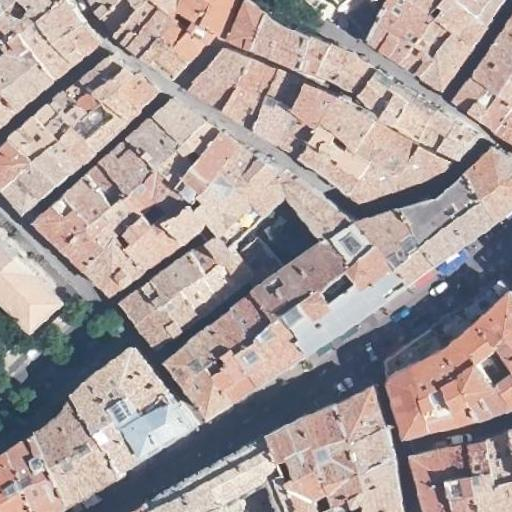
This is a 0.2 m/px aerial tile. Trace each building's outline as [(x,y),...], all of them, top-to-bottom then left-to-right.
[(0,0),(0,10),(9,3),(7,0),(0,0)] [(25,11),(35,16),(40,11),(54,0),(7,0),(9,3),(10,3),(12,0),(29,0),(32,2),(25,11)] [(54,0),(40,11),(48,22),(58,35),(59,34),(79,20),(86,15),(75,0),(54,0)] [(115,24),(117,26),(136,0),(99,0),(103,5),(110,15),(115,24)] [(140,0),(139,0),(136,0),(117,26),(118,27),(125,32),(131,38),(161,0),(140,0)] [(162,28),(164,30),(179,12),(177,10),(165,0),(161,0),(131,38),(138,43),(145,48),(162,28)] [(179,12),(164,30),(193,52),(194,51),(198,46),(202,42),(206,37),(208,34),(210,35),(211,33),(214,30),(218,25),(227,29),(236,0),(179,0),(180,0),(177,10),(179,12)] [(165,0),(177,10),(180,0),(179,0),(165,0)] [(255,39),(268,4),(262,0),(247,0),(235,31),(236,32),(244,35),(255,39)] [(383,41),(402,55),(414,38),(416,40),(438,8),(434,6),(426,0),(388,0),(382,16),(372,34),(383,41)] [(438,8),(438,9),(443,2),(441,0),(438,0),(434,6),(438,8)] [(463,28),(475,35),(483,23),(488,16),(472,4),(467,0),(441,0),(443,2),(438,9),(455,22),(463,28)] [(467,0),(472,4),(488,16),(498,0),(467,0)] [(0,78),(2,81),(22,103),(23,101),(38,89),(58,71),(31,39),(32,37),(23,25),(35,16),(25,11),(10,4),(10,3),(9,3),(0,10),(0,39),(2,40),(5,38),(9,44),(0,49),(0,78)] [(304,59),(318,30),(287,17),(279,11),(268,4),(255,39),(278,49),(304,59)] [(411,61),(423,69),(438,47),(455,22),(438,9),(438,8),(416,40),(414,38),(402,55),(411,61)] [(31,39),(58,71),(68,64),(76,57),(57,36),(58,35),(48,22),(40,11),(35,16),(23,25),(32,37),(31,39)] [(490,77),(511,93),(511,14),(507,21),(476,65),(490,77)] [(57,36),(76,57),(86,50),(88,48),(101,35),(95,26),(86,15),(79,20),(59,34),(58,35),(57,36)] [(462,55),(475,35),(463,28),(455,22),(438,47),(423,69),(428,72),(433,75),(445,82),(462,55)] [(193,52),(164,30),(162,28),(145,48),(160,60),(176,72),(179,69),(183,65),(187,60),(191,55),(193,52)] [(320,66),(333,37),(326,34),(318,30),(304,59),(320,66)] [(363,87),(379,63),(376,62),(362,52),(351,46),(333,37),(320,66),(340,74),(363,87)] [(225,103),(254,52),(226,41),(224,43),(220,48),(216,53),(212,58),(208,61),(204,65),(199,70),(196,73),(199,75),(198,76),(194,80),(192,83),(207,92),(225,103)] [(99,60),(85,72),(108,93),(111,91),(137,68),(127,59),(113,49),(99,60)] [(269,88),(278,62),(260,54),(259,54),(254,52),(225,103),(238,111),(241,112),(255,122),(269,88)] [(306,80),(308,75),(291,68),(278,62),(269,88),(295,99),(306,80)] [(425,128),(438,103),(418,89),(408,83),(379,63),(363,87),(380,103),(386,107),(385,108),(425,128)] [(477,107),(498,122),(511,101),(511,93),(490,77),(476,65),(466,79),(456,93),(477,107)] [(108,93),(131,115),(161,86),(150,78),(137,68),(111,91),(108,93)] [(80,96),(91,106),(108,93),(85,72),(77,78),(68,84),(80,96)] [(325,111),(339,89),(332,86),(321,81),(308,75),(306,80),(295,99),(294,101),(313,114),(319,120),(325,111)] [(0,111),(5,118),(12,111),(22,103),(2,81),(0,78),(0,111)] [(61,132),(86,156),(90,153),(93,150),(99,145),(88,133),(75,119),(91,106),(80,96),(68,84),(62,89),(53,96),(45,103),(38,109),(61,132)] [(294,101),(295,99),(269,88),(255,122),(267,129),(280,137),(294,101)] [(360,142),(377,111),(366,105),(358,100),(347,94),(339,89),(325,111),(358,143),(359,143),(360,142)] [(88,133),(99,145),(116,129),(131,115),(108,93),(91,106),(75,119),(88,133)] [(184,137),(207,114),(187,101),(174,93),(157,108),(181,133),(184,137)] [(289,142),(301,150),(319,120),(313,114),(294,101),(280,137),(286,140),(289,142)] [(511,101),(498,122),(511,132),(511,101)] [(444,138),(457,115),(451,112),(438,103),(425,128),(444,138)] [(130,132),(160,161),(173,147),(184,137),(181,133),(157,108),(147,117),(135,127),(130,132)] [(58,135),(61,132),(38,109),(30,116),(24,122),(14,132),(36,154),(58,135)] [(375,152),(360,142),(359,143),(358,143),(325,111),(319,120),(301,150),(329,169),(335,173),(351,186),(375,152)] [(426,139),(377,111),(360,142),(375,152),(351,186),(358,192),(361,195),(397,182),(408,178),(411,177),(424,172),(438,165),(444,163),(454,156),(446,151),(431,142),(426,139)] [(160,161),(179,178),(197,157),(190,150),(197,142),(204,148),(215,135),(223,125),(213,118),(207,114),(184,137),(173,147),(160,161)] [(471,124),(457,115),(444,138),(464,148),(474,138),(481,130),(471,124)] [(195,193),(201,187),(212,176),(219,169),(243,138),(231,130),(223,125),(215,135),(204,148),(197,157),(179,178),(195,193)] [(0,172),(6,180),(36,154),(14,132),(0,145),(0,172)] [(46,190),(86,156),(61,132),(58,135),(36,154),(6,180),(15,191),(22,200),(27,206),(46,190)] [(146,175),(160,161),(130,132),(123,138),(115,146),(126,158),(138,171),(142,176),(145,174),(146,175)] [(256,284),(279,312),(287,307),(290,311),(307,337),(311,344),(351,317),(353,316),(361,311),(411,277),(379,235),(376,238),(358,215),(306,178),(280,161),(273,157),(243,138),(219,169),(212,176),(201,187),(206,193),(198,202),(192,196),(182,206),(167,213),(186,235),(201,225),(209,235),(202,240),(193,245),(205,261),(207,266),(223,255),(242,279),(248,275),(256,284)] [(496,206),(500,212),(511,203),(511,151),(497,140),(488,148),(477,159),(473,163),(469,167),(496,206)] [(138,181),(142,176),(138,171),(126,158),(115,146),(110,150),(101,158),(131,192),(140,183),(138,181)] [(131,192),(101,158),(97,161),(91,167),(114,198),(125,189),(130,193),(131,192)] [(131,192),(130,193),(125,189),(114,198),(66,242),(74,249),(88,263),(99,251),(120,228),(125,223),(132,231),(135,235),(130,239),(128,241),(148,263),(186,235),(167,213),(182,206),(192,196),(195,193),(179,178),(160,161),(146,175),(145,174),(142,176),(138,181),(140,183),(131,192)] [(114,198),(91,167),(50,203),(37,215),(49,226),(66,242),(114,198)] [(427,239),(438,257),(474,231),(500,212),(496,206),(469,167),(453,181),(441,191),(435,193),(403,202),(427,239)] [(379,235),(411,277),(424,267),(438,257),(427,239),(403,202),(381,208),(358,215),(376,238),(379,235)] [(125,223),(120,228),(130,239),(135,235),(132,231),(125,223)] [(129,277),(148,263),(128,241),(130,239),(120,228),(99,251),(88,263),(98,273),(114,288),(129,277)] [(0,292),(33,326),(65,296),(40,271),(0,229),(0,292)] [(182,283),(207,266),(205,261),(193,245),(179,255),(169,263),(182,283)] [(201,310),(206,307),(228,290),(242,279),(223,255),(207,266),(182,283),(201,310)] [(166,294),(182,283),(169,263),(155,273),(122,296),(122,297),(128,305),(139,316),(166,294)] [(470,299),(467,301),(429,328),(444,345),(471,394),(483,415),(494,412),(511,405),(511,287),(503,275),(483,289),(470,299)] [(201,310),(182,283),(166,294),(139,316),(150,330),(160,342),(192,317),(201,310)] [(235,340),(262,377),(268,373),(311,344),(307,337),(290,311),(287,307),(279,312),(256,284),(214,316),(234,341),(235,340)] [(220,371),(236,395),(256,381),(262,377),(235,340),(234,341),(214,316),(193,334),(201,344),(213,360),(220,371)] [(25,333),(15,323),(0,337),(0,346),(5,352),(25,333)] [(471,394),(444,345),(429,328),(406,345),(387,358),(398,399),(408,433),(437,425),(483,415),(471,394)] [(224,402),(236,395),(220,371),(213,360),(201,344),(193,334),(169,354),(189,380),(211,411),(224,402)] [(76,389),(125,464),(136,457),(193,422),(198,419),(176,390),(165,376),(136,339),(94,370),(77,387),(76,389)] [(357,392),(339,401),(355,436),(388,424),(385,413),(376,383),(357,392)] [(37,425),(72,498),(104,480),(126,468),(124,464),(125,464),(76,389),(65,403),(61,408),(37,425)] [(284,425),(269,434),(286,471),(290,476),(302,511),(315,511),(322,509),(316,496),(330,489),(336,502),(368,486),(363,468),(355,436),(339,401),(335,402),(303,416),(301,417),(284,425)] [(388,424),(355,436),(363,468),(396,450),(391,434),(388,424)] [(28,484),(45,511),(47,511),(61,505),(72,498),(37,425),(11,443),(24,477),(28,484)] [(511,433),(510,428),(498,433),(488,438),(494,468),(497,481),(511,477),(511,433)] [(302,511),(290,476),(286,471),(269,434),(188,477),(150,500),(154,511),(302,511)] [(475,472),(494,468),(488,438),(476,440),(469,442),(475,472)] [(482,511),(475,472),(469,442),(469,441),(439,448),(416,453),(426,491),(428,499),(431,511),(482,511)] [(0,511),(45,511),(28,484),(24,477),(11,443),(0,450),(0,511)] [(336,502),(322,509),(315,511),(407,511),(405,504),(399,467),(397,453),(396,450),(363,468),(368,486),(336,502)] [(511,511),(511,477),(497,481),(494,468),(475,472),(482,511),(511,511)] [(130,511),(154,511),(150,500),(135,509),(130,511)]
